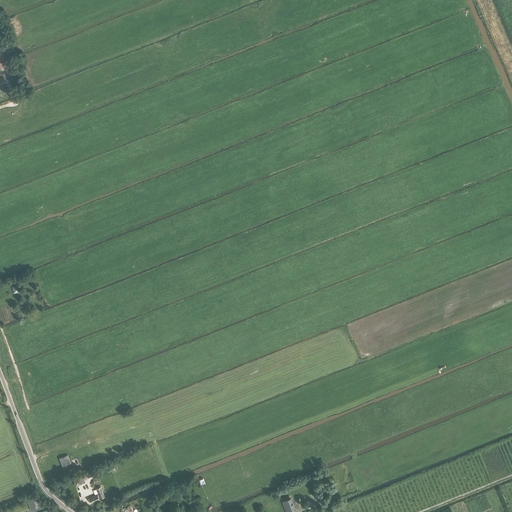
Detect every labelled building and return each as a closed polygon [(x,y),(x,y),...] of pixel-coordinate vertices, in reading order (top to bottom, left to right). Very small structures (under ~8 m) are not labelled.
[(14,294),(20,292),(19,285),(12,286),(12,287),(13,293),(14,294)] [(64,470),(73,467),(68,455),(59,458),(64,470)] [(76,486),(85,483),(83,477),(73,480),(73,481),(75,486),(76,486)] [(100,499),(105,496),(101,486),(96,489),(100,499)] [(310,493),(304,495),(306,502),(313,500),(310,493)] [(91,503),(99,500),(97,494),(89,498),(91,503)] [(28,499),(28,500),(27,500),(31,510),(38,507),(37,505),(39,504),(36,495),(28,499)] [(286,511),(296,511),(291,498),(282,502),(286,511)]
